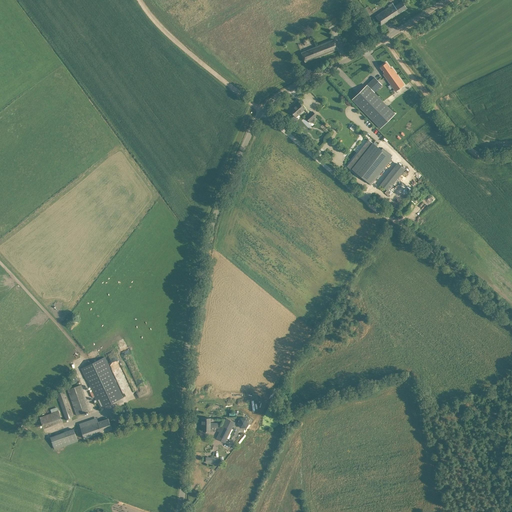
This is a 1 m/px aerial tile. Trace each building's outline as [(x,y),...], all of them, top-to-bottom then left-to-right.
[(389,7),(379,13),(375,16),(381,25),(407,8),(402,1),(395,6),(393,3),(388,6),(389,7)] [(332,20),(327,23),(330,29),(336,25),(335,24),(344,18),(342,12),(332,19),(332,20)] [(301,53),(303,57),(305,62),(338,49),(334,39),(301,53)] [(383,74),(396,91),(404,85),(392,68),(391,69),(386,63),(380,67),(385,73),(383,74)] [(375,85),(378,81),(375,77),(367,85),(352,99),(380,128),(395,114),(374,93),(378,88),(375,85)] [(305,109),(302,106),(299,102),(290,110),(296,117),(299,114),(305,109)] [(306,118),(310,122),(316,115),(313,112),(306,118)] [(369,140),(348,166),(355,171),(371,184),(374,180),(392,158),(369,140)] [(382,186),(388,191),(405,169),(399,164),(382,186)] [(87,379),(99,403),(101,408),(123,397),(109,369),(111,368),(105,357),(81,368),(86,380),(87,379)] [(68,389),(77,415),(90,411),(81,385),(68,389)] [(57,393),(66,419),(73,417),(64,391),(57,393)] [(40,417),(43,427),(62,421),(59,411),(40,417)] [(240,427),(249,427),(249,417),(239,417),(240,427)] [(108,418),(104,420),(81,428),(84,439),(112,429),(108,418)] [(218,423),(210,423),(210,418),(201,418),(201,424),(203,424),(203,431),(210,431),(215,431),(215,427),(218,428),(218,423)] [(220,432),(217,438),(224,442),(234,423),(226,419),(222,428),(219,427),(217,431),(220,432)] [(73,429),(51,437),(55,449),(78,441),(73,429)]
